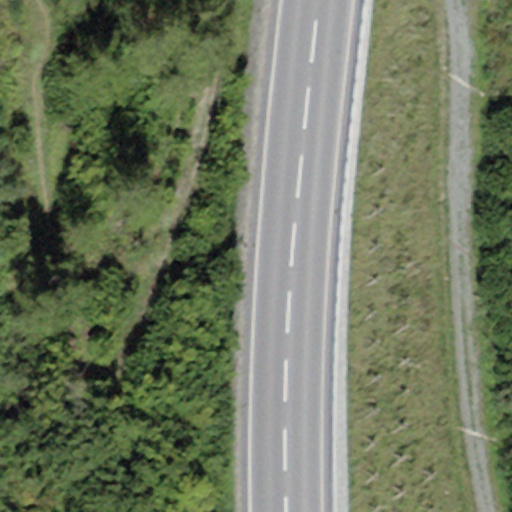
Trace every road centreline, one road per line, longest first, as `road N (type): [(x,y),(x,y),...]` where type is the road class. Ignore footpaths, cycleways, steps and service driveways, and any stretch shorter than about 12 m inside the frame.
road 1 (track): [(486,511),(478,484),(454,0)]
road 2 (primary): [(314,0),(286,330),(286,511)]
